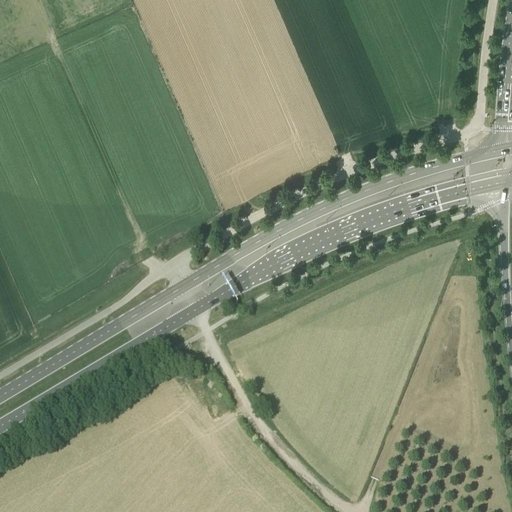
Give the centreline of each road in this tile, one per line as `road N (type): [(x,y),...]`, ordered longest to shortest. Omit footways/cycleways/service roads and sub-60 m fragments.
road 1 (unclassified): [(493,0),(475,129),(289,196),(170,264)]
road 2 (primary): [(500,150),(346,199),(181,286)]
road 3 (primary): [(193,310),(327,238),(500,183)]
road 4 (track): [(347,511),(287,457),(236,389),(193,310)]
road 5 (primary): [(0,426),(193,310)]
road 6 (primary): [(181,286),(0,396)]
road 7 (unclassified): [(170,264),(0,375)]
road 8 (primary): [(500,183),(511,365)]
